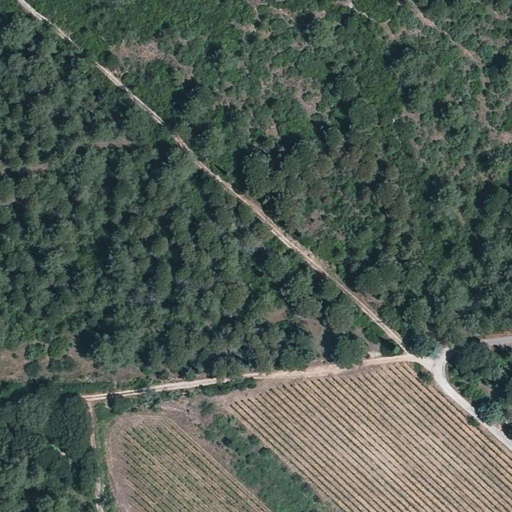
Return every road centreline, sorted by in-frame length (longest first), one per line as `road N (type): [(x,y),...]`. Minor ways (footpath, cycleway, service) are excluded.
road 1 (track): [(422,360),(23,0)]
road 2 (track): [(422,360),(0,408)]
